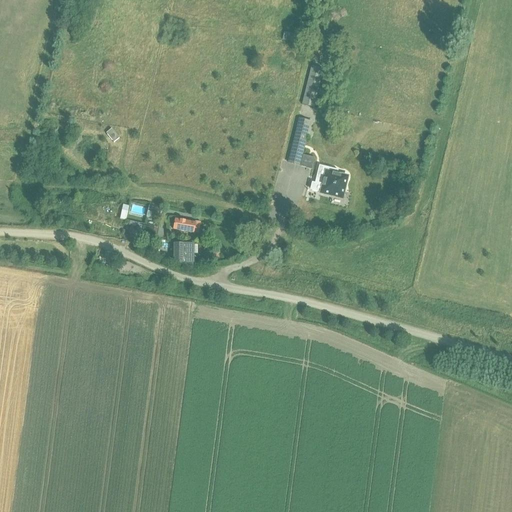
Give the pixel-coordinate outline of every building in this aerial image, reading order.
[(282,41),(294,43),(295,35),(284,33),(282,41)] [(302,105),(314,108),(323,70),(312,67),(302,105)] [(326,109),(324,118),(327,118),(331,119),(333,110),(328,109),(326,109)] [(298,119),(288,163),(300,166),(301,163),(302,155),(305,143),(311,122),(298,119)] [(111,129),(106,133),(113,143),(119,138),(111,129)] [(338,170),(320,166),(317,178),(318,178),(317,185),(313,184),(311,191),(320,193),(333,196),(341,198),(343,191),(344,191),(347,177),(337,174),(338,170)] [(121,218),(127,219),(129,205),(123,204),(121,218)] [(149,208),(147,217),(159,220),(161,210),(149,208)] [(176,219),(174,229),(194,233),(195,229),(199,230),(200,229),(201,224),(176,219)] [(144,226),(142,232),(153,235),(154,228),(144,226)] [(194,266),(194,244),(173,244),(173,264),(183,264),(183,267),(188,267),(194,266)]
